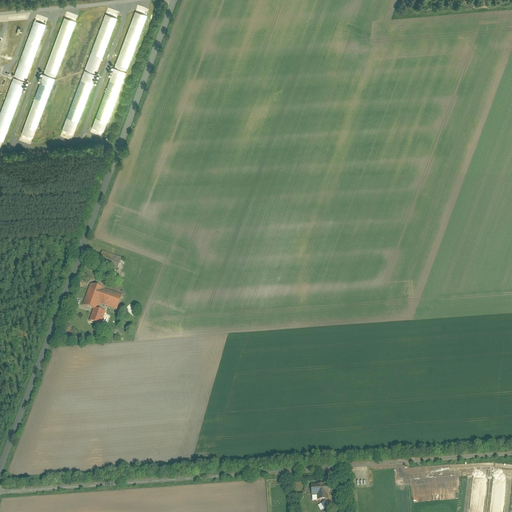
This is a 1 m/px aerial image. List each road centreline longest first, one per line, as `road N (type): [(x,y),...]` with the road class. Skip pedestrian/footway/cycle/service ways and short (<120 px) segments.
road 1 (residential): [(0,492),(511,454)]
road 2 (tertiary): [(174,0),(0,474)]
